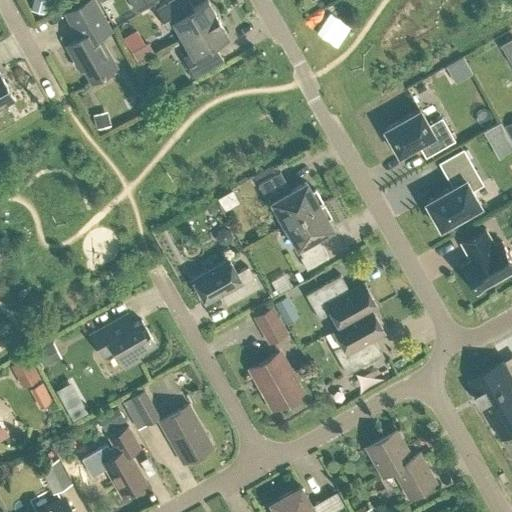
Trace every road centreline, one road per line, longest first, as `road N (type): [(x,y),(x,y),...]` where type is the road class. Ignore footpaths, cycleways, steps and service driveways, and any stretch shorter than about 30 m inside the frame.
road 1 (residential): [(449,335),(261,0)]
road 2 (residential): [(261,464),(157,273)]
road 3 (residential): [(425,378),(261,464)]
road 4 (residential): [(503,511),(425,378)]
